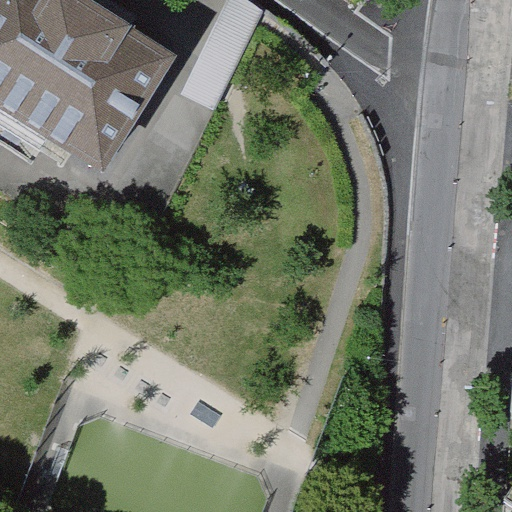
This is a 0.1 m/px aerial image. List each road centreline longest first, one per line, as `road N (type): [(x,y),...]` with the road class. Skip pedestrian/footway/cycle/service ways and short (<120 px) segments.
road 1 (tertiary): [(470,118),(435,511)]
road 2 (residential): [(302,0),(470,118)]
